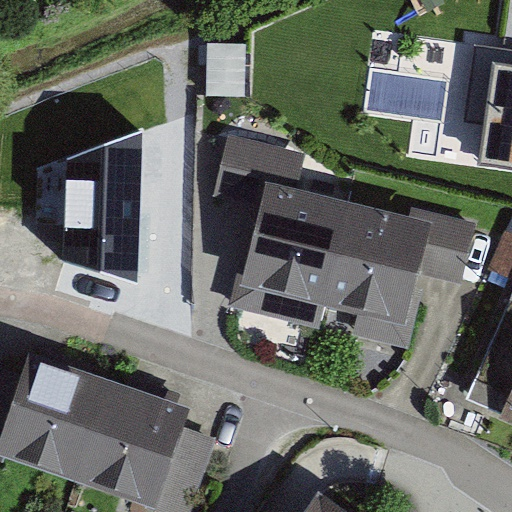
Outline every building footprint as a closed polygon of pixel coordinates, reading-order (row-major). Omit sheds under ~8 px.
[(453,166),(511,173),(511,54),(469,48),(453,166)] [(140,285),(144,133),(69,161),(64,263),(140,285)] [(295,154),(227,138),(213,198),(251,207),(229,300),(407,342),(422,276),(458,284),(472,223),(423,211),(420,223),(286,191),(295,154)] [(0,470),(76,496),(110,396),(29,369),(24,384),(0,453),(0,470)] [(511,373),(490,426),(511,435),(511,373)] [(0,453),(24,384),(0,375),(0,453)] [(110,396),(76,496),(121,511),(161,511),(187,436),(192,424),(110,396)] [(187,436),(161,511),(194,511),(217,446),(187,436)] [(298,511),(376,511),(322,476),(298,511)]
